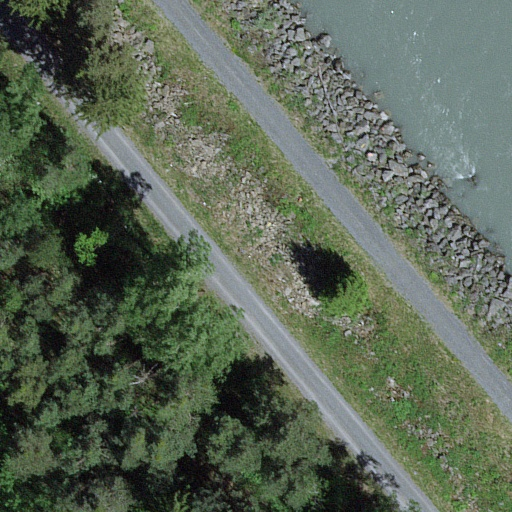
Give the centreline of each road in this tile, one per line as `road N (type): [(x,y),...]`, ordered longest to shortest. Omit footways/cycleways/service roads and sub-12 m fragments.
road 1 (track): [(0,16),(412,511)]
road 2 (track): [(173,0),(511,412)]
